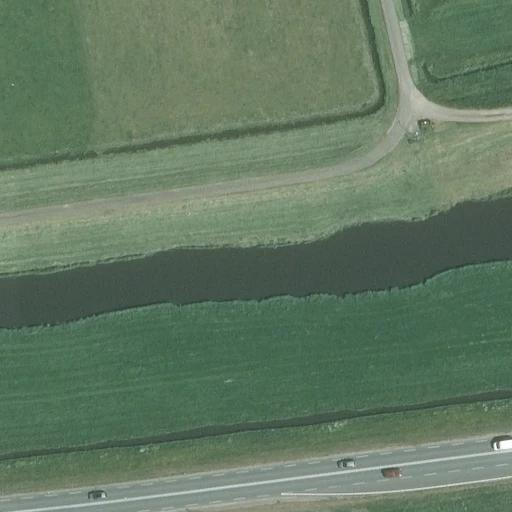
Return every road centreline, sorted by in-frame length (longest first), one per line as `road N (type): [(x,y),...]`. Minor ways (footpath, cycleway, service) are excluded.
road 1 (track): [(511,114),(413,113),(359,166),(0,221)]
road 2 (primary): [(511,450),(18,511)]
